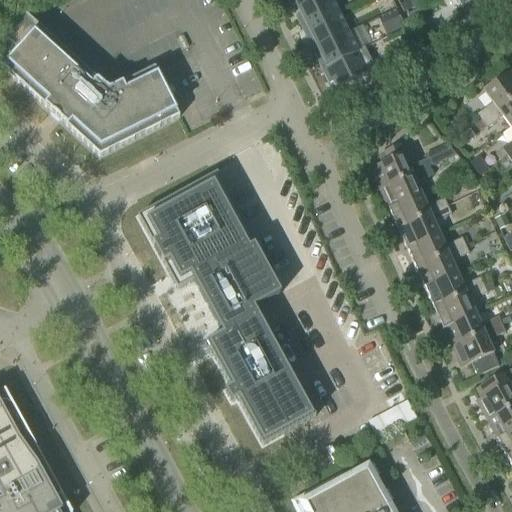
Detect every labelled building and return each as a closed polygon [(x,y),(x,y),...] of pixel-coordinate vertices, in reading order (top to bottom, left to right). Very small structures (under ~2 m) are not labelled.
[(286,0),(290,7),(294,5),(297,10),(317,0),(286,0)] [(330,0),(317,0),(297,10),(299,15),(295,17),(302,32),(337,15),(330,0)] [(418,0),(409,0),(401,4),(405,12),(421,3),(418,0)] [(99,158),(179,118),(154,69),(108,92),(22,13),(11,27),(0,38),(16,53),(2,69),(7,74),(49,113),(61,125),(61,124),(99,158)] [(347,34),(337,15),(302,32),(309,46),(313,44),(315,49),(347,34)] [(399,17),(381,26),(387,37),(405,28),(399,17)] [(410,46),(417,42),(412,31),(404,34),(410,46)] [(347,34),(315,49),(318,54),(313,56),(320,69),(355,52),(347,34)] [(363,49),(355,52),(320,69),(327,85),(332,83),(334,89),(373,70),(363,49)] [(481,122),(511,99),(511,71),(484,93),(492,104),(476,116),(481,122)] [(511,99),(481,122),(486,130),(502,118),(510,128),(511,126),(511,99)] [(511,126),(510,128),(511,130),(511,142),(502,150),(507,157),(511,153),(511,126)] [(462,135),(455,141),(461,147),(475,136),(470,129),(462,135)] [(380,166),(370,170),(379,191),(429,167),(426,160),(408,168),(402,156),(398,147),(381,154),(385,163),(380,166)] [(501,162),(507,157),(502,150),(495,155),(501,162)] [(488,171),(479,158),(469,165),(479,178),(488,171)] [(433,176),(429,167),(379,191),(388,211),(420,196),(415,184),(433,176)] [(216,175),(137,218),(173,283),(177,290),(194,281),(223,333),(205,343),(210,352),(213,358),(231,389),(224,392),(230,403),(237,401),(262,447),(282,436),(315,418),(255,307),(280,294),(216,175)] [(420,196),(388,211),(397,230),(447,207),(444,200),(426,208),(420,196)] [(451,215),(447,207),(397,230),(406,250),(438,235),(433,224),(451,215)] [(494,221),(502,217),(499,213),(495,212),(491,213),(494,221)] [(504,216),(502,217),(494,221),(500,232),(509,228),(504,216)] [(438,235),(406,250),(415,269),(465,246),(462,239),(444,247),(438,235)] [(469,255),(465,246),(415,269),(424,289),(456,274),(451,263),(469,255)] [(462,287),(456,274),(424,289),(433,309),(483,286),(480,279),(462,287)] [(483,286),(433,309),(442,329),(474,315),(469,303),(487,295),(483,286)] [(474,315),(442,329),(451,348),(501,326),(498,318),(480,326),(474,315)] [(505,334),(501,326),(451,348),(460,370),(471,365),(477,377),(499,368),(487,342),(505,334)] [(480,400),(475,402),(486,422),(511,407),(511,395),(507,386),(511,382),(511,371),(475,391),(480,400)] [(0,511),(57,511),(46,490),(55,485),(15,411),(11,407),(6,404),(0,404),(0,511)] [(511,407),(486,422),(497,441),(511,431),(511,407)] [(398,408),(369,423),(378,441),(407,426),(398,408)] [(511,431),(497,441),(507,460),(511,456),(511,431)] [(295,506),(297,511),(392,511),(368,467),(343,480),(342,477),(317,491),(319,493),(295,506)] [(304,485),(315,479),(309,469),(298,475),(304,485)]
